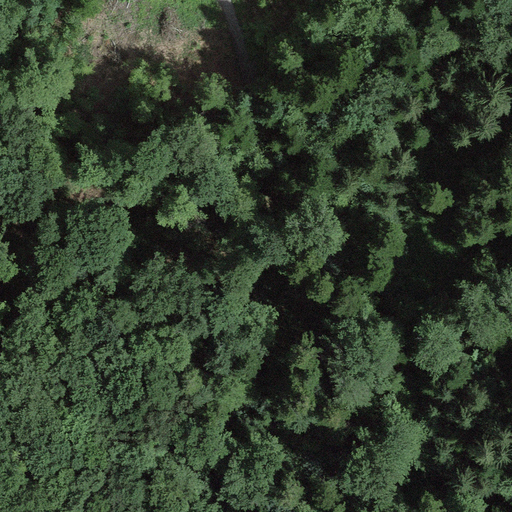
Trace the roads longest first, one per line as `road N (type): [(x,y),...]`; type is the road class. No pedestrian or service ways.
road 1 (track): [(252,0),(278,155),(399,511)]
road 2 (track): [(411,0),(511,97)]
